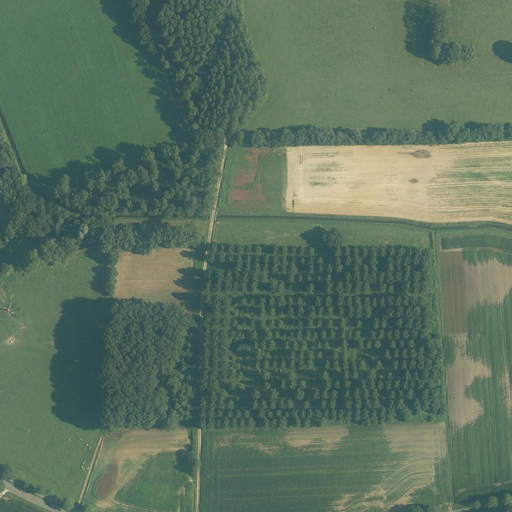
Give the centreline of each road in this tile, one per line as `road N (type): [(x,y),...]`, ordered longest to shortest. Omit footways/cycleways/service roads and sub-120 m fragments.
road 1 (track): [(135,0),(186,132),(511,130)]
road 2 (track): [(195,511),(201,281),(226,135)]
